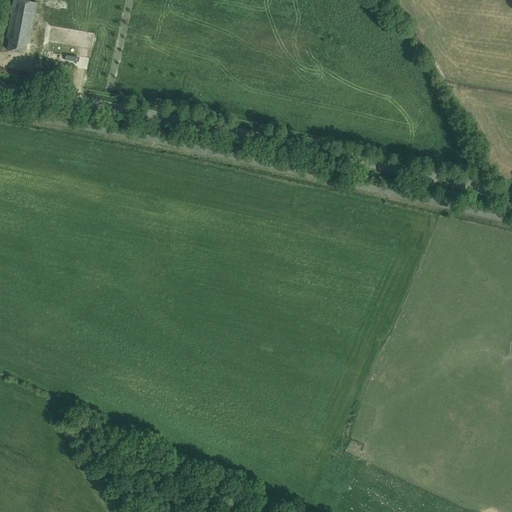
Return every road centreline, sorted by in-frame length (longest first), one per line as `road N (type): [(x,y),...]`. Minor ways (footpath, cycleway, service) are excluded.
road 1 (unclassified): [(511,196),(0,87)]
road 2 (track): [(108,511),(62,447),(53,425),(56,392)]
